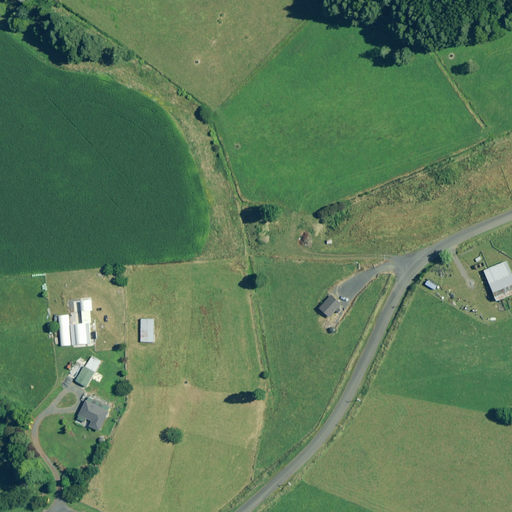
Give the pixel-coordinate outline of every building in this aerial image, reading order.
[(511,295),(511,272),(508,262),(485,271),(498,301),(511,295)] [(438,286),(429,281),(427,285),(435,290),(438,286)] [(156,320),(142,319),(142,342),(155,342),(156,320)] [(96,372),(86,367),(78,382),(88,387),(96,372)] [(78,388),(64,382),(62,386),(76,392),(78,388)] [(79,417),(80,417),(79,419),(87,423),(88,419),(93,422),(91,427),(101,432),(110,412),(89,402),(87,401),(79,417)]
